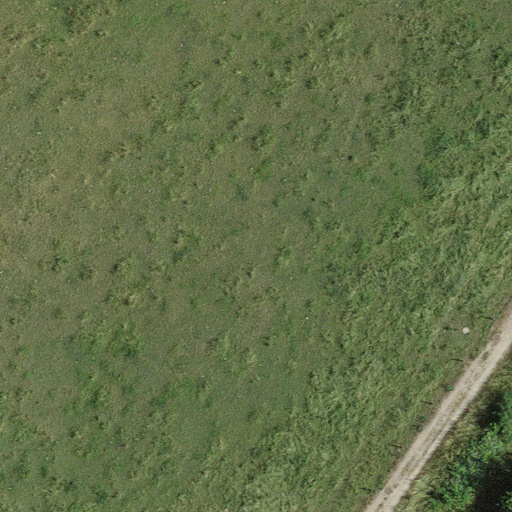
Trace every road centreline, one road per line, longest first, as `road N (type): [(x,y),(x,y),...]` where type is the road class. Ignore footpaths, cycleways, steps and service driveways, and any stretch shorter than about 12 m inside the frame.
road 1 (track): [(511,327),(379,511)]
road 2 (motorway): [(0,128),(139,0)]
